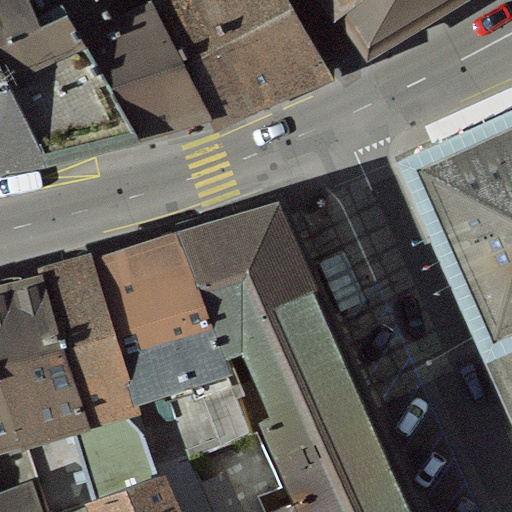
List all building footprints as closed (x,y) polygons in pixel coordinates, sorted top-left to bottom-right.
[(0,0),(0,15),(62,152),(160,123),(94,0),(0,0)] [(0,0),(0,160),(62,152),(0,15),(0,0)] [(94,0),(160,123),(224,104),(168,0),(143,16),(137,5),(133,0),(94,0)] [(168,0),(224,104),(265,92),(235,37),(215,0),(133,0),(137,5),(145,0),(168,0)] [(215,0),(235,37),(306,0),(215,0)] [(306,0),(235,37),(265,92),(349,67),(310,0),(306,0)] [(351,0),(377,45),(456,0),(351,0)] [(511,109),(412,152),(511,383),(511,109)] [(311,196),(201,227),(253,359),(270,353),(359,318),(311,196)] [(253,359),(201,227),(112,257),(165,407),(173,428),(182,454),(259,429),(245,388),(260,381),(253,359)] [(165,407),(112,257),(59,273),(107,428),(165,407)] [(107,428),(59,273),(0,290),(0,338),(34,450),(107,428)] [(359,318),(270,353),(295,417),(277,425),(302,490),(273,501),(277,511),(388,511),(429,496),(359,318)] [(0,338),(0,458),(34,450),(0,338)] [(202,511),(182,454),(173,428),(87,458),(105,511),(202,511)] [(434,511),(429,496),(388,511),(434,511)]
